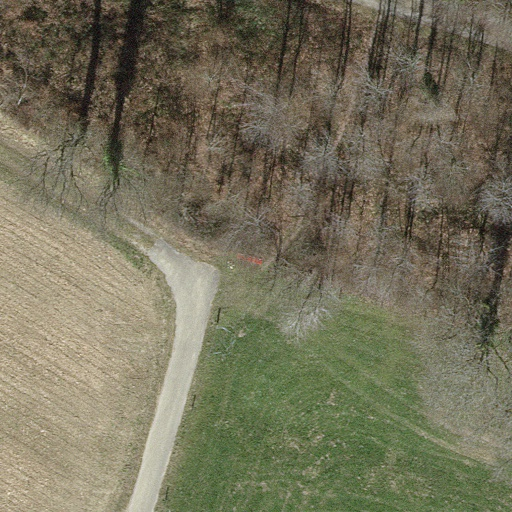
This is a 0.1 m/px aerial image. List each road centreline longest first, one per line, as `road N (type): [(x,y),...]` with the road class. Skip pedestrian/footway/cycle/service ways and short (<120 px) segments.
road 1 (track): [(137,511),(203,279)]
road 2 (track): [(203,279),(0,151)]
